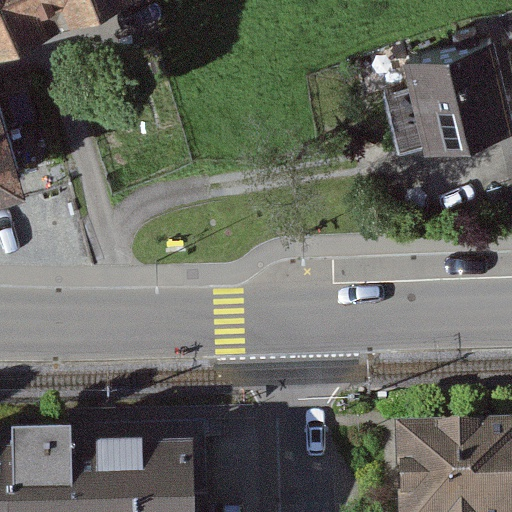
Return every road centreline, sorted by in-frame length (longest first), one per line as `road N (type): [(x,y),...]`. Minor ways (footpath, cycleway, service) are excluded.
road 1 (secondary): [(0,327),(298,318)]
road 2 (secondary): [(298,318),(511,312)]
road 3 (residential): [(298,318),(306,511)]
